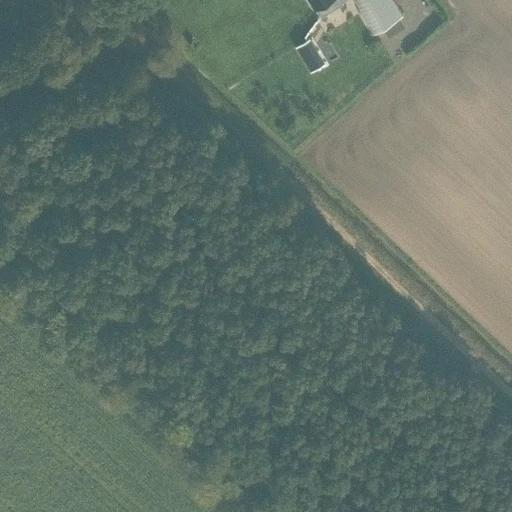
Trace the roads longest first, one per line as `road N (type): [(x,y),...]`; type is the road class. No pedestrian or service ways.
road 1 (track): [(83,0),(110,39),(153,53),(172,69),(511,396)]
road 2 (track): [(0,122),(127,44)]
road 3 (unclassified): [(0,67),(110,0)]
